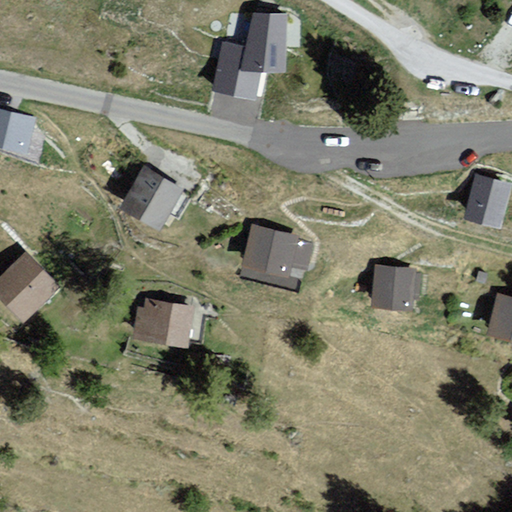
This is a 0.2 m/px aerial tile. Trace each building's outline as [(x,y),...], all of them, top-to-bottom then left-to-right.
[(244,3),(242,37),(226,33),(215,77),(253,86),(260,58),(284,60),(288,5),(244,3)] [(36,116),(0,107),(0,148),(26,155),(36,116)] [(160,228),(181,187),(141,166),(120,207),(160,228)] [(511,193),(511,179),(472,169),(460,218),(503,228),(511,193)] [(298,235),(250,225),(242,265),(291,276),(298,235)] [(0,279),(0,298),(25,322),(60,287),(26,253),(0,279)] [(375,266),(371,305),(413,310),(418,270),(375,266)] [(511,295),(500,294),(494,332),(511,334),(511,295)] [(135,305),(131,343),(190,349),(195,303),(144,297),(143,306),(135,305)]
